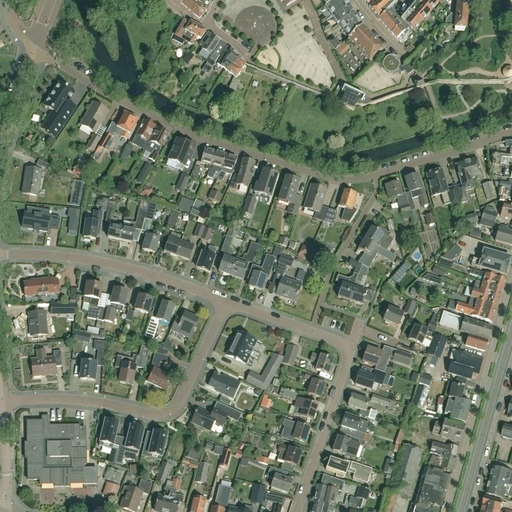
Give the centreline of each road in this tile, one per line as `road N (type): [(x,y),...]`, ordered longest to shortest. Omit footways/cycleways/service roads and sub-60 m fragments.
road 1 (residential): [(33,48),(112,99),(222,146),(336,178),(376,175),(511,132)]
road 2 (residential): [(0,402),(67,399),(165,414),(178,404),(226,301)]
road 3 (residential): [(226,301),(113,265),(0,254)]
road 4 (secondary): [(461,511),(511,329)]
road 5 (residential): [(296,511),(351,346)]
road 6 (residential): [(310,332),(333,267),(372,198)]
